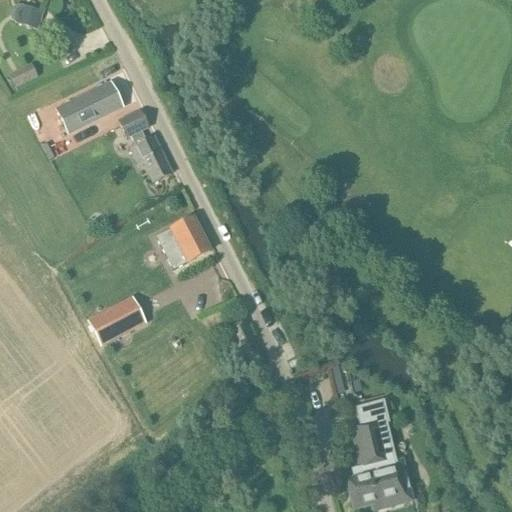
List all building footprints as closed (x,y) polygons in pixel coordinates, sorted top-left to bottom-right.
[(14,24),(37,31),(43,12),(20,5),(14,24)] [(14,90),(30,81),(24,70),(8,78),(14,90)] [(110,83),(54,111),(67,138),(124,110),(110,83)] [(30,120),(45,143),(63,131),(47,108),(30,120)] [(139,113),(121,122),(117,124),(125,141),(130,138),(135,147),(129,150),(138,167),(144,164),(153,184),(170,175),(152,138),(145,142),(141,133),(147,129),(139,113)] [(176,195),(158,204),(166,219),(184,209),(176,195)] [(175,228),(155,239),(164,255),(172,272),(192,261),(210,252),(192,219),(190,221),(175,228)] [(142,283),(144,279),(141,273),(136,272),(131,274),(128,279),(129,284),(136,287),(142,283)] [(155,286),(166,308),(185,298),(175,276),(155,286)] [(131,298),(87,322),(101,349),(146,325),(131,298)] [(219,313),(226,328),(243,320),(235,305),(219,313)] [(244,323),(226,332),(244,369),(262,361),(244,323)] [(220,420),(237,407),(231,400),(214,412),(220,420)] [(352,478),(343,480),(351,511),(355,511),(371,508),(412,497),(402,460),(396,462),(387,425),(389,425),(383,402),(355,409),(359,426),(348,428),(359,468),(350,470),(352,478)] [(202,435),(192,442),(201,456),(211,449),(202,435)] [(188,484),(196,479),(190,469),(182,473),(188,484)] [(224,485),(229,491),(243,480),(238,473),(224,485)]
